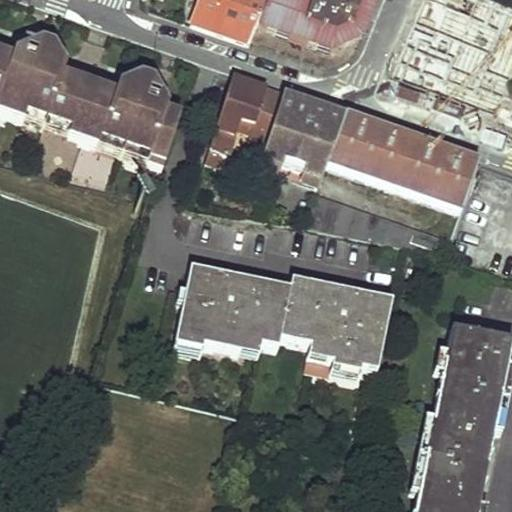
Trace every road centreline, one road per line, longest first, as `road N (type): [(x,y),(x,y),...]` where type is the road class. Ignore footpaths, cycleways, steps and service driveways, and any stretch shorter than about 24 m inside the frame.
road 1 (residential): [(352,109),(105,19)]
road 2 (residential): [(511,162),(352,109)]
